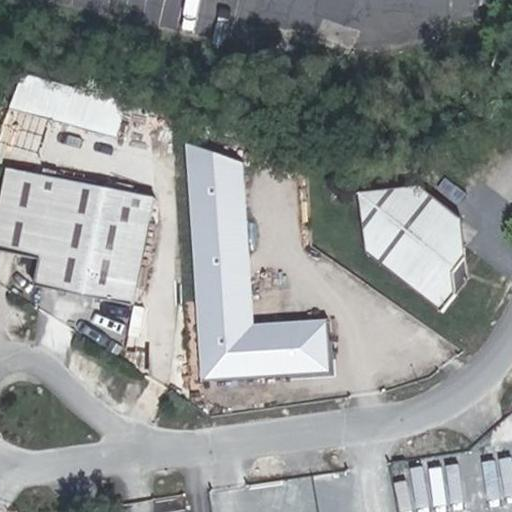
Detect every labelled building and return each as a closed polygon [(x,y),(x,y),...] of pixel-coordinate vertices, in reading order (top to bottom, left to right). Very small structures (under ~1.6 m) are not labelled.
[(26,68),(14,104),(117,137),(128,101),(26,68)] [(331,318),(257,321),(249,149),(193,152),(203,378),(334,372),(331,318)] [(14,246),(63,256),(57,282),(155,304),(178,197),(32,165),(14,246)] [(439,213),(450,196),(422,176),(362,182),(370,243),(445,298),(460,279),(456,259),(468,245),(468,233),(439,213)] [(439,213),(468,233),(464,207),(450,196),(439,213)] [(456,259),(460,279),(472,263),(468,245),(456,259)]
